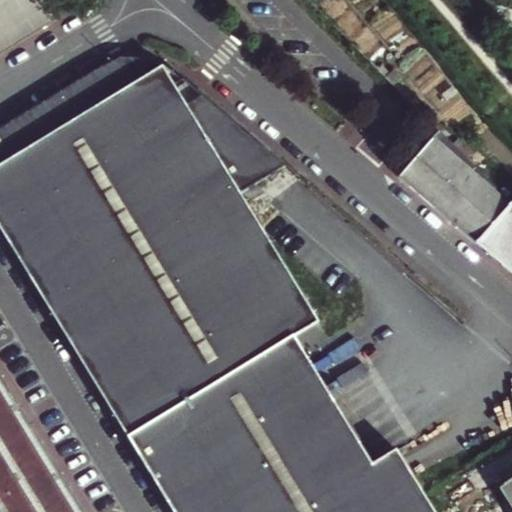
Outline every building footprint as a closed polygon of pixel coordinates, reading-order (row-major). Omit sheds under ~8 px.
[(36,0),(0,0),(0,58),(52,26),(36,0)] [(433,511),(423,495),(396,451),(371,466),(291,339),(332,310),(173,78),(98,74),(0,135),(0,228),(130,442),(173,511),(433,511)] [(511,204),(441,133),(399,177),(511,275),(511,204)] [(0,511),(80,511),(0,380),(0,511)] [(511,479),(500,487),(511,506),(511,479)]
